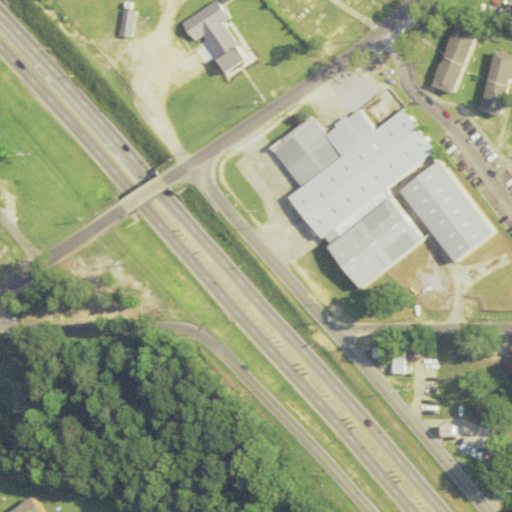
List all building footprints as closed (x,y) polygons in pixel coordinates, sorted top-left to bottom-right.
[(219,0),(183,23),(195,40),(204,34),(221,59),(239,47),(223,22),(230,17),(219,0)] [(122,37),(135,39),(140,12),(127,9),(122,37)] [(434,86),(456,95),(480,36),(458,27),(434,86)] [(504,117),(511,85),(511,54),(497,51),(482,111),(504,117)] [(388,187),(437,153),(407,110),(376,132),(360,109),(324,134),(313,119),(273,148),(302,190),(292,197),(357,290),(426,241),(388,187)] [(495,236),(444,162),(403,190),(455,264),(495,236)] [(511,377),(511,341),(500,342),(500,377),(511,377)] [(399,349),(367,349),(367,360),(384,360),(384,375),(399,375),(399,349)] [(10,511),(40,511),(32,498),(10,511)]
